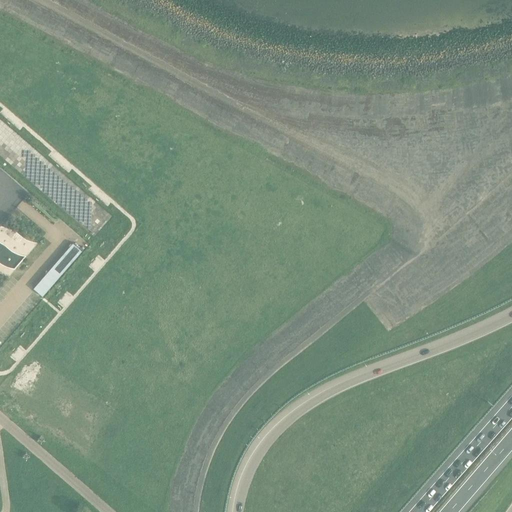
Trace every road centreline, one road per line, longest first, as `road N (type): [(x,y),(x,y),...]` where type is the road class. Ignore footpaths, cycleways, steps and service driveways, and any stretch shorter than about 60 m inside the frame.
road 1 (trunk): [(511,316),(342,385),(287,418),(250,464),(235,511)]
road 2 (trunk): [(511,406),(418,511)]
